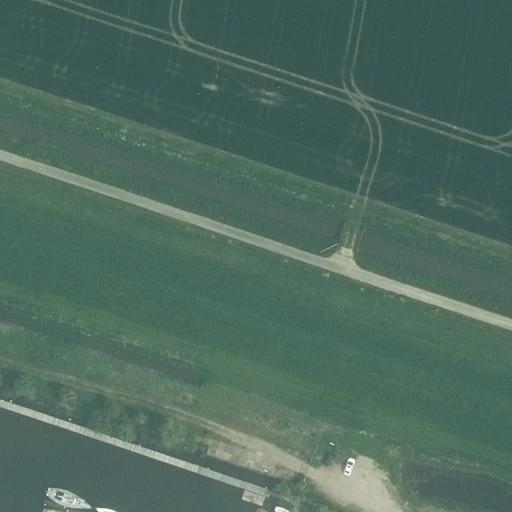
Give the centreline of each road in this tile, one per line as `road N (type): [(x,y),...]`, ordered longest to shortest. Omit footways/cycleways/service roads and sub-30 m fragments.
road 1 (track): [(511,392),(0,218)]
road 2 (unclassified): [(511,324),(0,155)]
